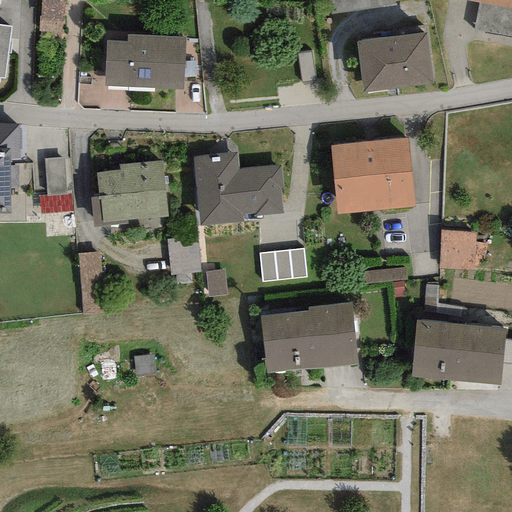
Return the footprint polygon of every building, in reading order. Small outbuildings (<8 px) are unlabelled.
[(63,0),(39,0),(38,35),(62,36),(63,0)] [(327,0),(328,14),(394,8),(393,0),(327,0)] [(511,0),(455,0),(478,5),(472,32),(511,40),(511,0)] [(0,76),(3,77),(9,27),(0,25),(0,76)] [(426,31),(356,40),(362,90),(433,82),(426,31)] [(127,42),(105,41),(102,87),(183,90),(185,37),(128,34),(127,42)] [(20,124),(0,123),(0,210),(9,211),(9,190),(19,190),(20,124)] [(408,138),(330,146),(336,213),(414,206),(408,138)] [(238,152),(193,156),(199,225),(241,222),(240,216),(284,212),(280,165),(239,169),(238,152)] [(42,157),(46,210),(71,209),(67,155),(42,157)] [(120,170),(96,173),(100,223),(167,217),(162,161),(119,165),(120,170)] [(476,233),(442,230),(438,268),(472,271),(476,233)] [(196,236),(168,238),(170,274),(198,273),(196,236)] [(100,245),(76,247),(82,312),(105,310),(100,245)] [(304,249),(261,253),(264,282),(306,278),(304,249)] [(403,264),(362,270),(364,281),(405,275),(403,264)] [(309,312),(258,317),(264,373),(358,365),(352,303),(308,307),(309,312)] [(504,332),(416,324),(411,378),(499,386),(504,332)]
